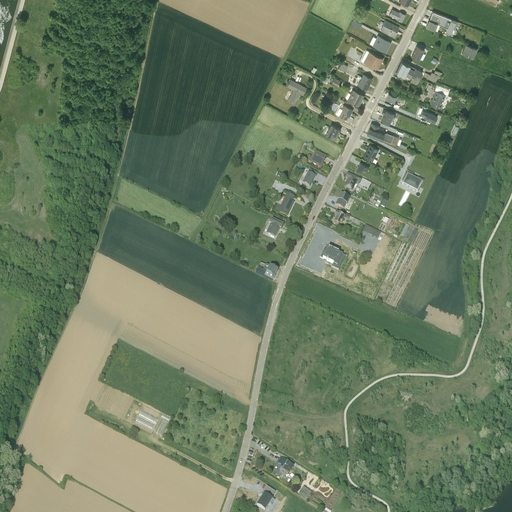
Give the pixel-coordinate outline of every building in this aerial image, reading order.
[(391,6),(388,13),(395,16),(395,17),(401,20),(405,12),(399,9),(398,10),(391,6)] [(437,21),(434,28),(437,29),(440,23),(447,26),(453,28),(455,29),(457,25),(455,24),(457,20),(451,17),(432,10),(429,18),(437,21)] [(354,17),(351,22),(359,26),(362,21),(354,17)] [(385,18),(379,28),(393,35),(398,25),(385,18)] [(437,21),(429,18),(428,18),(425,25),(434,28),(437,21)] [(377,33),(371,43),(385,50),(391,40),(377,33)] [(465,42),(461,51),(473,56),(476,47),(465,42)] [(416,43),(411,53),(419,57),(419,56),(422,52),(422,51),(424,47),(416,43)] [(363,60),(368,49),(365,48),(360,58),(363,60)] [(368,49),(363,60),(377,67),(383,56),(368,49)] [(398,64),(411,71),(415,73),(416,72),(419,74),(420,73),(422,70),(414,65),(413,67),(409,65),(410,63),(401,59),(398,64)] [(341,61),(338,67),(344,70),(347,64),(341,61)] [(411,71),(398,64),(395,70),(404,74),(405,72),(409,75),(411,71)] [(424,70),(423,74),(435,79),(438,73),(441,74),(442,71),(434,68),(433,71),(431,70),(430,72),(424,70)] [(411,71),(409,75),(411,76),(409,79),(415,82),(418,76),(419,74),(416,72),(415,73),(411,71)] [(363,72),(357,83),(366,88),(372,76),(363,72)] [(332,79),(331,81),(337,84),(340,79),(334,76),(332,79)] [(290,77),(286,84),(293,87),(287,98),(294,102),(300,91),(303,93),(307,86),(290,77)] [(352,87),(346,98),(358,103),(364,93),(352,87)] [(430,99),(429,102),(429,103),(440,106),(441,102),(442,102),(443,99),(445,93),(434,89),(431,97),(430,97),(430,99)] [(394,97),(396,93),(387,90),(385,96),(394,99),(394,97)] [(342,107),(338,114),(346,118),(348,115),(349,115),(351,111),(352,108),(353,108),(343,102),(341,106),(342,107)] [(384,111),(381,119),(389,122),(392,115),(393,116),(395,112),(382,106),(381,110),(384,111)] [(422,107),(419,113),(424,115),(423,117),(427,118),(427,117),(430,118),(429,119),(434,121),(434,119),(437,113),(432,111),(430,111),(426,109),(425,109),(426,108),(422,107)] [(330,122),(325,133),(335,138),(336,135),(337,135),(341,127),(330,122)] [(377,129),(369,125),(366,131),(381,137),(384,131),(383,131),(377,129)] [(384,131),(381,137),(390,141),(395,143),(398,135),(393,133),(386,130),(386,131),(384,130),(383,131),(384,131)] [(369,142),(363,154),(372,159),(378,147),(369,142)] [(309,164),(320,170),(326,159),(315,153),(312,159),(309,164)] [(358,166),(356,170),(364,175),(369,166),(369,165),(361,161),(360,161),(359,160),(357,166),(358,166)] [(404,176),(400,184),(403,185),(402,187),(406,189),(416,194),(421,185),(422,186),(423,183),(424,183),(418,180),(417,182),(411,179),(412,177),(413,177),(408,174),(405,173),(405,174),(404,176)] [(307,174),(302,185),(309,189),(315,178),(307,174)] [(355,186),(358,181),(347,175),(344,180),(347,181),(343,190),(351,194),(355,186)] [(284,199),(277,214),(287,219),(294,205),(292,204),(294,199),(286,195),(284,199)] [(340,195),(337,202),(346,206),(349,200),(340,195)] [(337,216),(344,219),(345,216),(343,215),(345,212),(339,210),(336,216),(337,216)] [(337,216),(336,216),(335,215),(333,220),(335,221),(333,226),(338,228),(339,226),(340,224),(341,225),(344,221),(344,220),(344,219),(337,216)] [(344,220),(344,221),(348,223),(349,221),(353,223),(352,225),(359,228),(361,224),(354,221),(350,219),(350,218),(345,216),(344,219),(344,220)] [(270,226),(265,236),(275,240),(280,231),(281,231),(283,226),(271,220),(269,226),(270,226)] [(365,227),(362,234),(364,234),(377,241),(380,234),(365,227)] [(327,249),(322,260),(321,261),(333,267),(333,266),(338,257),(339,254),(335,252),(335,251),(332,250),(332,251),(327,249)] [(340,258),(336,267),(336,268),(337,267),(339,269),(345,258),(339,255),(338,257),(340,258)] [(266,275),(269,268),(265,267),(263,273),(258,270),(255,275),(264,279),(266,275)] [(266,275),(264,279),(272,283),(275,279),(278,273),(269,268),(266,275)] [(280,468),(277,473),(276,474),(285,479),(287,475),(285,473),(290,466),(279,459),(276,465),(279,467),(280,468)] [(257,508),(263,511),(267,511),(274,501),(272,500),(276,493),(267,488),(262,496),(264,496),(257,508)] [(303,489),(297,496),(306,502),(311,495),(303,489)]
